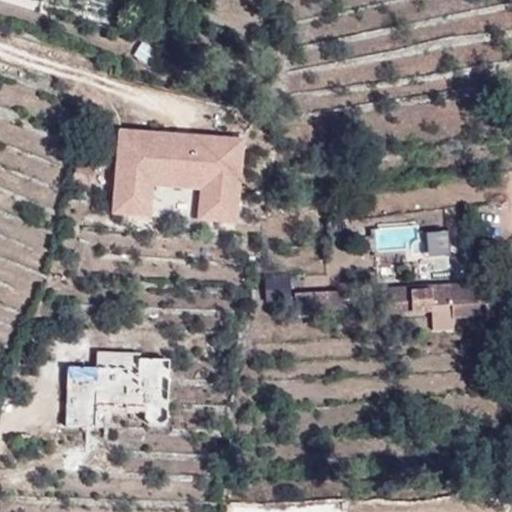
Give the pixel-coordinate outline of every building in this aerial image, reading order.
[(139,39),(133,57),(147,62),(154,45),(139,39)] [(234,219),(236,187),(240,131),(115,122),(111,178),(109,213),(143,216),(146,180),(199,184),(197,216),(234,219)] [(411,248),(409,226),(373,229),(375,250),(411,248)] [(476,278),(477,285),(478,306),(485,305),(493,305),(490,277),(476,278)] [(478,306),(477,285),(390,289),(385,289),(386,316),(432,313),(432,307),(452,306),(453,319),(479,318),(478,306)] [(343,294),(294,295),(295,314),(343,312),(343,294)] [(494,319),(493,305),(485,305),(486,320),(494,319)] [(162,425),(167,420),(169,363),(139,362),(139,355),(97,353),(96,370),(68,369),(66,426),(109,428),(110,412),(145,413),(145,420),(150,424),(162,425)]
